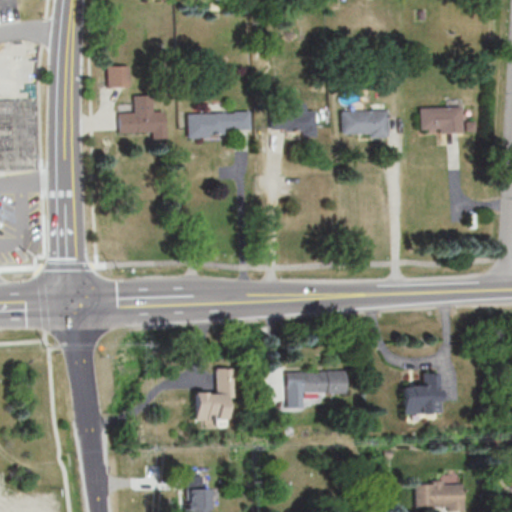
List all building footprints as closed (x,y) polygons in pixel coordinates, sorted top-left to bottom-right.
[(125,67),(102,67),(102,88),(125,88),(125,67)] [(114,136),(163,135),(162,112),(149,113),(148,96),(130,96),(130,113),(114,114),(114,136)] [(414,133),(460,133),(460,108),(414,108),(414,133)] [(310,110),(268,110),(268,135),(310,135),(310,110)] [(337,112),(337,136),(382,136),(382,112),(337,112)] [(183,114),(183,136),(246,135),(246,113),(183,114)] [(230,399),(229,370),(210,370),(211,394),(187,395),(188,422),(221,420),(220,399),(230,399)] [(258,394),(278,394),(278,395),(339,395),(339,373),(258,373),(258,394)] [(434,376),(416,376),(416,388),(395,388),(395,415),(435,415),(434,376)] [(410,511),(458,511),(458,484),(410,484),(410,511)] [(179,490),(178,511),(203,511),(204,490),(179,490)]
